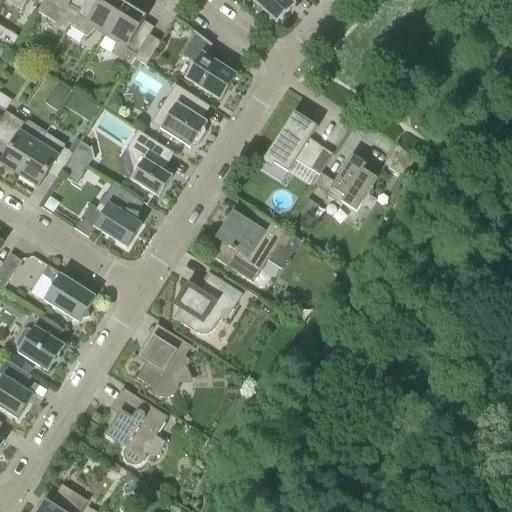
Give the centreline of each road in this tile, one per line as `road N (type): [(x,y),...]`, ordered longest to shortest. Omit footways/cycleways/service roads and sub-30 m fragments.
road 1 (residential): [(281,70),(138,294)]
road 2 (residential): [(138,294),(3,511)]
road 3 (residential): [(138,294),(0,205)]
